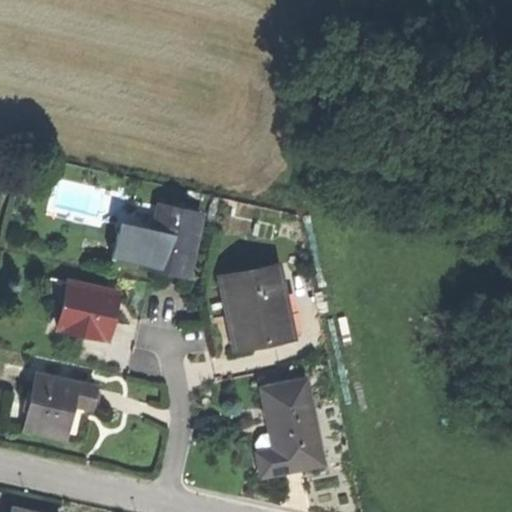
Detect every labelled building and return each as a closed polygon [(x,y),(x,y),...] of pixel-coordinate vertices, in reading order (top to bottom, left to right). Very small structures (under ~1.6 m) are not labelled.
[(138,222),(152,226),(157,205),(142,202),(138,222)] [(157,205),(152,226),(151,230),(143,264),(166,270),(185,274),(199,215),(157,205)] [(151,230),(118,222),(110,257),(143,264),(151,230)] [(274,261),(218,273),(225,311),(232,345),(289,333),(274,261)] [(111,291),(64,280),(53,326),(100,337),(106,314),(111,291)] [(91,385),(32,371),(19,426),(39,431),(60,436),(67,403),(85,407),(91,385)] [(264,412),(267,430),(271,448),(255,451),(259,473),(318,461),(300,379),(258,388),(264,412)] [(253,442),(255,451),(271,448),(267,430),(258,432),(253,442)]
